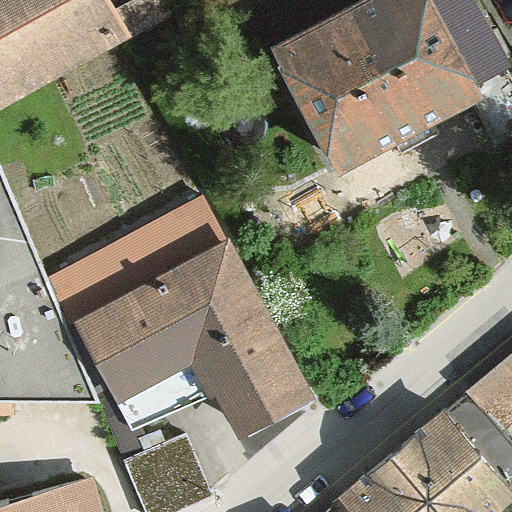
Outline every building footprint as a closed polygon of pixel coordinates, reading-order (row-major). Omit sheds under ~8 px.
[(105,0),(0,0),(0,110),(169,18),(159,0),(118,0),(109,5),(105,0)] [(462,0),(319,0),(255,34),(326,171),(504,79),(462,0)] [(200,192),(41,274),(106,398),(186,357),(228,437),(306,397),(200,192)] [(511,343),(315,511),(510,511),(511,511),(511,437),(506,431),(511,425),(511,343)] [(192,428),(131,453),(155,511),(216,486),(192,428)] [(0,511),(101,511),(91,472),(0,496),(0,511)]
